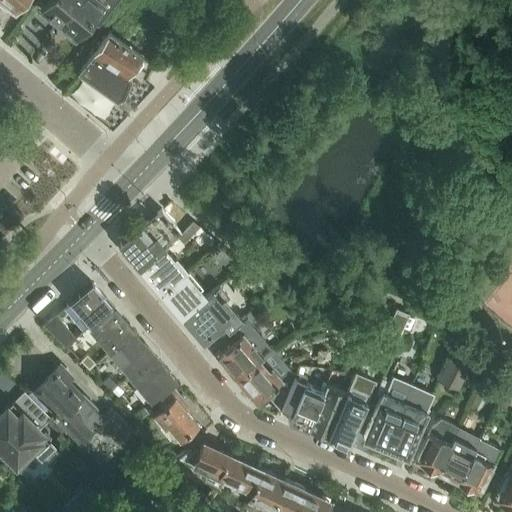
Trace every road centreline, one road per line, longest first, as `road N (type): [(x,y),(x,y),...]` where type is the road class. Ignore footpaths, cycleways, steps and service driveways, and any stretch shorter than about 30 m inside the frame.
road 1 (residential): [(84,234),(241,418),(446,511)]
road 2 (tertiary): [(124,192),(301,0)]
road 3 (residential): [(0,69),(106,165)]
